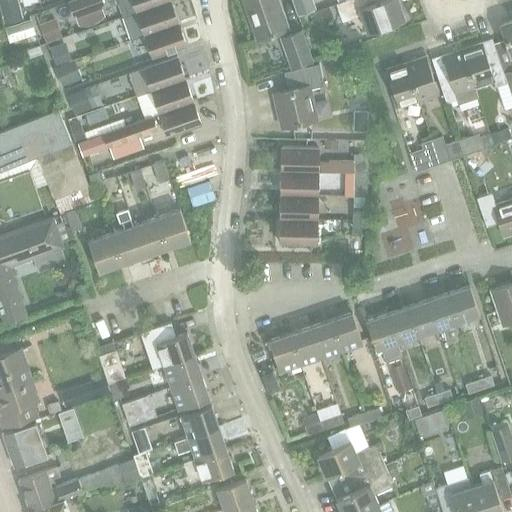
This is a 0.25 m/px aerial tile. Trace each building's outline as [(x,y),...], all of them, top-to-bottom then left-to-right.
[(100,0),(78,0),(70,3),(75,18),(104,8),(100,0)] [(127,0),(118,3),(123,18),(170,1),(169,0),(127,0)] [(242,0),(257,39),(276,33),(288,28),(278,0),(242,0)] [(294,0),(299,14),(314,9),(310,0),(294,0)] [(346,0),(337,4),(343,21),(361,15),(367,31),(403,18),(396,0),(346,0)] [(131,40),(178,24),(170,1),(123,18),(131,40)] [(18,5),(1,9),(5,24),(21,19),(18,5)] [(10,43),(37,35),(32,21),(5,29),(10,43)] [(511,22),(501,26),(511,59),(511,22)] [(153,59),(168,54),(187,47),(178,24),(131,40),(132,42),(146,37),(153,59)] [(280,37),(291,68),(312,60),(301,30),(280,37)] [(6,56),(34,48),(31,38),(3,46),(6,56)] [(72,59),(66,42),(50,48),(56,65),(72,59)] [(507,83),(501,66),(495,47),(485,50),(482,43),(462,50),(475,89),(476,89),(495,83),(496,87),(507,83)] [(30,60),(44,55),(42,47),(27,51),(30,60)] [(459,105),(479,98),(476,89),(475,89),(462,50),(443,56),(449,76),(439,80),(447,103),(458,100),(459,105)] [(419,100),(439,94),(426,56),(406,63),(419,100)] [(138,97),(151,92),(185,81),(176,57),(129,74),(138,97)] [(83,80),(76,60),(57,67),(64,86),(83,80)] [(11,75),(28,70),(25,61),(1,69),(8,89),(15,87),(11,75)] [(399,107),(418,101),(419,100),(406,63),(386,70),(399,107)] [(282,129),(301,124),(317,120),(310,91),(324,88),(319,65),(284,74),(288,91),(273,94),(282,129)] [(159,115),(193,104),(185,81),(151,92),(159,115)] [(87,88),(68,96),(75,114),(93,108),(87,88)] [(201,126),(193,104),(159,115),(167,138),(201,126)] [(92,185),(88,187),(60,111),(0,132),(0,180),(29,170),(35,187),(48,182),(54,199),(61,215),(65,213),(75,209),(97,200),(92,185)] [(95,111),(85,115),(88,124),(99,121),(95,111)] [(75,144),(77,143),(136,123),(133,115),(85,133),(81,121),(68,125),(75,144)] [(82,155),(88,153),(157,129),(154,117),(136,123),(77,143),(82,155)] [(511,139),(508,128),(490,135),(494,146),(511,139)] [(490,133),(480,136),(484,149),(494,146),(490,135),(490,133)] [(464,156),(458,140),(446,144),(444,136),(432,140),(440,164),(464,156)] [(440,164),(432,140),(421,143),(423,149),(409,153),(415,172),(440,164)] [(317,173),(317,169),(346,170),(346,174),(368,174),(368,156),(353,155),(353,161),(329,160),(329,162),(317,162),(318,148),(282,147),(281,172),(317,173)] [(159,183),(168,179),(163,162),(153,165),(159,183)] [(464,170),(472,191),(490,185),(482,163),(464,170)] [(134,191),(145,187),(139,169),(129,173),(134,191)] [(42,207),(35,187),(29,170),(0,180),(0,210),(3,220),(42,207)] [(281,196),(317,197),(317,173),(281,172),(281,196)] [(89,176),(92,185),(97,200),(98,199),(96,194),(104,191),(98,173),(89,176)] [(368,174),(346,174),(346,193),(353,193),(353,198),(362,198),(362,193),(367,193),(368,174)] [(491,195),(477,199),(488,227),(499,222),(503,233),(511,229),(511,199),(495,205),(491,195)] [(316,221),(317,197),(281,196),(280,220),(316,221)] [(353,198),(353,222),(362,223),(362,198),(353,198)] [(75,209),(65,213),(71,231),(81,227),(75,209)] [(180,210),(168,214),(178,244),(190,240),(180,210)] [(0,307),(5,322),(24,316),(25,315),(8,266),(62,246),(61,244),(75,240),(71,231),(65,213),(61,215),(52,218),(0,237),(0,307)] [(168,214),(157,218),(167,248),(178,244),(168,214)] [(157,218),(145,222),(156,252),(167,248),(157,218)] [(316,244),(316,224),(316,221),(280,220),(280,243),(316,244)] [(145,222),(134,226),(145,256),(156,252),(145,222)] [(362,234),(362,223),(353,222),(353,234),(362,234)] [(134,226),(123,230),(134,260),(145,256),(134,226)] [(123,230),(112,234),(122,264),(134,260),(123,230)] [(101,238),(111,268),(122,264),(112,234),(101,238)] [(99,272),(111,268),(101,238),(89,242),(99,272)] [(511,284),(491,291),(497,310),(502,325),(511,321),(511,284)] [(90,285),(77,289),(82,301),(94,297),(90,285)] [(470,286),(449,293),(458,322),(480,315),(470,286)] [(438,329),(458,322),(449,293),(428,300),(438,329)] [(418,336),(438,329),(428,300),(408,306),(418,336)] [(388,313),(397,343),(418,336),(408,306),(388,313)] [(363,344),(359,331),(352,313),(331,320),(342,351),(363,344)] [(366,320),(373,339),(376,350),(382,348),(386,362),(402,357),(397,343),(388,313),(366,320)] [(331,320),(311,327),(321,358),(342,351),(331,320)] [(165,366),(195,355),(187,333),(176,337),(171,323),(141,333),(152,368),(164,364),(165,366)] [(301,364),(321,358),(311,327),(290,333),(301,364)] [(280,372),(299,365),(301,364),(290,333),(269,341),(280,372)] [(0,419),(3,428),(22,421),(38,416),(33,401),(37,399),(20,351),(0,357),(0,403),(2,409),(0,409),(0,419)] [(106,376),(107,375),(110,385),(119,381),(118,380),(125,377),(116,351),(99,357),(106,376)] [(165,366),(172,387),(202,377),(195,355),(165,366)] [(403,376),(387,380),(394,406),(410,402),(403,376)] [(491,376),(478,380),(481,389),(494,385),(491,376)] [(202,377),(172,387),(179,410),(210,399),(202,377)] [(104,378),(91,383),(96,399),(110,395),(104,378)] [(469,393),(481,389),(478,380),(466,384),(469,393)] [(119,381),(110,385),(114,399),(123,396),(119,381)] [(450,389),(437,393),(440,403),(453,398),(450,389)] [(428,407),(440,403),(437,393),(425,398),(428,407)] [(122,403),(125,411),(130,426),(139,423),(131,401),(122,403)] [(59,402),(48,405),(51,414),(62,411),(59,402)] [(424,419),(450,411),(447,402),(421,410),(424,419)] [(181,415),(189,438),(219,428),(212,405),(181,415)] [(323,430),(343,423),(337,405),(317,411),(318,413),(317,413),(323,430)] [(409,420),(411,419),(422,415),(419,406),(406,410),(409,420)] [(74,408),(58,413),(67,442),(83,436),(74,408)] [(363,413),(366,422),(380,417),(377,409),(363,413)] [(301,418),(307,435),(323,430),(317,413),(301,418)] [(366,422),(363,413),(346,419),(349,427),(366,422)] [(397,418),(395,421),(396,425),(400,427),(403,426),(405,423),(404,419),(401,417),(397,418)] [(511,437),(508,425),(507,425),(506,421),(491,426),(493,430),(492,431),(502,461),(511,457),(511,437)] [(3,435),(15,468),(47,457),(36,424),(3,435)] [(132,432),(137,447),(139,452),(133,455),(133,456),(156,448),(156,447),(152,448),(145,427),(132,432)] [(179,454),(193,450),(196,459),(226,449),(219,428),(189,438),(175,442),(179,454)] [(351,479),(385,464),(376,444),(356,453),(346,429),(328,437),(333,449),(317,456),(326,477),(346,468),(351,479)] [(133,456),(136,462),(141,478),(150,475),(149,474),(164,470),(156,448),(133,456)] [(203,482),(215,478),(234,471),(226,449),(196,459),(184,463),(188,474),(193,476),(201,474),(203,482)] [(57,467),(19,480),(30,511),(63,499),(100,486),(103,494),(125,486),(124,483),(140,477),(133,458),(117,463),(118,465),(56,487),(54,479),(60,476),(57,467)] [(336,499),(341,511),(362,511),(379,505),(374,495),(395,486),(390,476),(399,473),(395,462),(386,466),(385,464),(351,479),(356,491),(336,499)] [(472,487),(479,511),(503,511),(497,494),(509,491),(501,466),(479,474),(482,483),(472,487)] [(155,490),(150,475),(141,478),(146,493),(155,490)] [(448,484),(435,488),(437,492),(442,511),(443,511),(455,508),(455,511),(479,511),(472,487),(469,477),(448,484)] [(217,488),(224,509),(253,500),(246,479),(217,488)] [(433,481),(420,487),(424,497),(426,496),(437,492),(435,488),(433,481)] [(30,511),(67,511),(63,499),(30,511)] [(224,509),(224,511),(257,511),(253,500),(224,509)] [(379,506),(379,505),(362,511),(392,511),(389,502),(379,506)]
